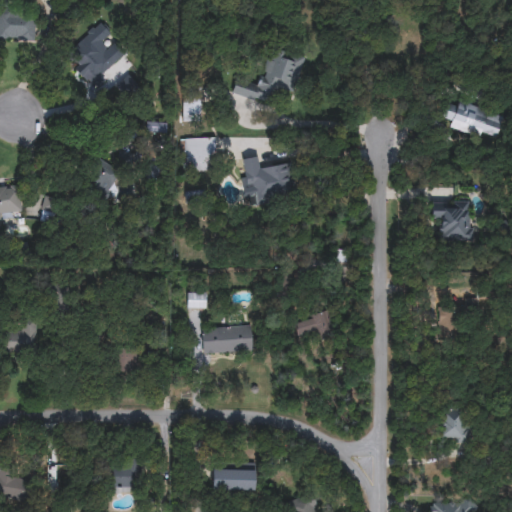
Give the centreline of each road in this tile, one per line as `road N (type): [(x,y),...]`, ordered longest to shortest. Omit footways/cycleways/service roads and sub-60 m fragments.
road 1 (residential): [(0,415),(293,425),(366,472),(385,496)]
road 2 (residential): [(378,137),(385,511)]
